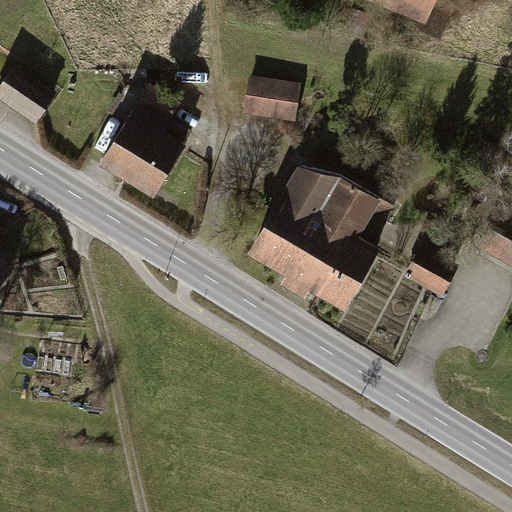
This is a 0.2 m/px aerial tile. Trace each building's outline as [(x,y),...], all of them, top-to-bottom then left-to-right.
[(195,0),(145,0),(146,38),(196,38),(195,0)] [(380,0),(456,31),(469,0),(380,0)] [(11,71),(0,87),(0,97),(33,119),(48,96),(11,71)] [(302,80),(250,73),(245,112),(296,119),(302,80)] [(157,78),(107,158),(157,190),(187,143),(170,132),(190,99),(157,78)] [(305,160),(253,250),(353,307),(379,260),(365,252),(390,209),(305,160)] [(511,229),(497,252),(511,261),(511,229)] [(461,261),(421,241),(405,273),(444,294),(461,261)] [(0,277),(8,268),(0,260),(0,277)]
